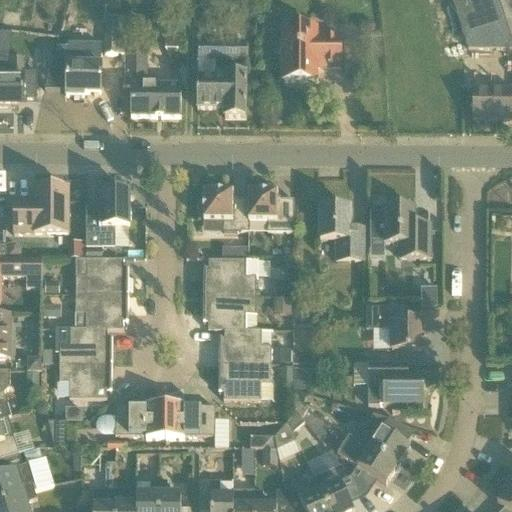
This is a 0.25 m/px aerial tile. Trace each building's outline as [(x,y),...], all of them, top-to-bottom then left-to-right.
[(468,53),(511,53),(511,44),(497,0),(455,0),(452,1),(468,53)] [(106,19),(106,56),(127,56),(128,56),(129,19),(106,19)] [(374,23),(360,23),(361,33),(374,33),(374,23)] [(165,29),(165,50),(179,50),(179,29),(165,29)] [(341,71),(341,39),(317,39),(317,32),(283,32),(283,85),(317,85),(317,71),(341,71)] [(216,71),(216,60),(247,60),(247,47),(199,47),(199,61),(198,80),(198,113),(225,113),(225,121),(246,121),(247,77),(227,77),(227,71),(216,71)] [(68,55),(67,68),(67,100),(84,100),(84,96),(101,97),(102,56),(68,55)] [(128,56),(127,56),(126,88),(131,88),(131,120),(156,120),(156,121),(163,121),(163,120),(181,121),(181,86),(148,86),(148,56),(128,56)] [(0,110),(24,110),(24,60),(11,61),(11,81),(0,80),(0,110)] [(511,91),(494,92),(494,81),(473,81),(473,124),(511,123),(511,91)] [(14,205),(13,238),(69,238),(69,192),(34,191),(34,205),(14,205)] [(255,196),(249,196),(248,196),(248,203),(249,203),(249,225),(250,225),(268,225),(268,236),(294,236),(294,203),(278,203),(278,196),(271,196),(267,192),(259,191),(255,196)] [(130,231),(130,211),(130,196),(121,196),(121,195),(120,195),(120,196),(115,196),(115,195),(113,195),(113,196),(102,196),(102,216),(86,216),(86,251),(103,251),(103,243),(115,243),(115,231),(130,231)] [(249,203),(248,203),(233,202),(233,195),(204,195),(204,202),(200,206),(199,214),(204,218),(204,225),(224,225),(224,235),(249,235),(250,225),(249,225),(249,203)] [(350,212),(320,211),(320,244),(336,244),(336,265),(364,265),(364,232),(350,232),(350,212)] [(385,212),(385,216),(370,216),(370,244),(385,244),(385,248),(400,248),(400,263),(431,263),(431,228),(415,228),(415,212),(385,212)] [(7,246),(7,261),(22,261),(22,252),(16,246),(7,246)] [(239,250),(239,264),(246,264),(249,264),(249,254),(249,250),(239,250)] [(103,252),(86,252),(86,262),(103,262),(103,252)] [(292,252),(283,252),(283,262),(292,262),(292,252)] [(0,305),(0,306),(0,281),(26,281),(26,293),(42,292),(42,263),(1,262),(1,261),(0,261),(0,305)] [(76,298),(128,298),(128,271),(124,271),(124,263),(76,263),(76,298)] [(204,272),(204,299),(256,299),(257,264),(209,264),(209,272),(204,272)] [(274,283),(274,297),(291,297),(291,284),(274,283)] [(45,285),(45,296),(56,296),(59,296),(59,285),(56,285),(45,285)] [(421,291),(421,311),(437,311),(437,292),(421,291)] [(86,332),(86,333),(107,333),(123,334),(123,326),(128,326),(128,298),(76,298),(76,317),(86,317),(86,332)] [(256,299),(204,299),(204,326),(208,327),(208,335),(224,335),(224,333),(256,334),(256,318),(256,299)] [(305,306),(293,307),(294,324),(304,324),(309,324),(309,306),(305,306)] [(366,333),(381,333),(392,333),(392,354),(424,354),(425,324),(405,324),(405,311),(366,311),(366,333)] [(0,361),(10,361),(10,317),(0,317),(0,361)] [(60,349),(60,368),(112,368),(112,341),(107,341),(107,333),(86,333),(86,332),(70,332),(70,349),(60,349)] [(220,341),(219,369),(272,369),(272,350),(262,350),(262,334),(256,334),(224,333),(224,335),(224,341),(220,341)] [(42,360),(27,360),(27,374),(42,374),(42,360)] [(368,367),(368,409),(407,409),(407,414),(424,414),(424,380),(408,380),(409,367),(368,367)] [(112,368),(60,368),(60,387),(70,387),(70,403),(107,403),(107,395),(112,395),(112,368)] [(272,388),(272,369),(219,369),(219,396),(224,396),(224,404),(261,405),(261,387),(272,388)] [(311,374),(293,371),(294,393),(312,393),(311,385),(308,385),(308,381),(311,381),(311,374)] [(10,375),(0,374),(0,422),(8,420),(11,419),(4,396),(10,391),(10,375)] [(27,376),(27,391),(39,391),(39,376),(27,376)] [(308,397),(293,393),(293,402),(303,408),(308,397)] [(293,412),(297,416),(301,421),(307,412),(303,408),(293,402),(293,412)] [(146,442),(165,443),(165,408),(147,408),(146,410),(116,410),(115,440),(146,440),(146,442)] [(165,408),(165,443),(184,443),(184,440),(215,441),(215,410),(184,410),(184,408),(165,408)] [(305,425),(301,421),(297,416),(293,412),(293,420),(288,426),(292,435),(305,425)] [(357,443),(398,470),(410,451),(405,448),(412,436),(392,423),(374,418),(357,443)] [(0,422),(0,462),(19,457),(13,438),(14,438),(8,420),(0,422)] [(48,424),(54,451),(67,451),(67,424),(48,424)] [(274,440),(277,453),(277,452),(296,443),(292,435),(288,426),(275,440),(274,440)] [(349,438),(337,456),(386,488),(398,470),(357,443),(349,438)] [(262,453),(274,440),(251,440),(251,450),(262,451),(262,453)] [(262,453),(262,468),(276,468),(277,453),(274,440),(262,453)] [(28,467),(0,475),(0,504),(35,494),(33,487),(34,487),(34,485),(32,486),(27,468),(29,468),(28,467)] [(116,468),(105,468),(105,493),(115,494),(116,468)] [(352,511),(334,472),(321,478),(314,481),(328,511),(352,511)] [(328,511),(314,481),(286,495),(289,511),(328,511)] [(137,511),(159,511),(160,485),(138,485),(138,508),(137,511)] [(181,511),(181,485),(160,485),(159,511),(181,511)] [(234,485),(211,485),(199,485),(198,511),(233,511),(233,491),(234,491),(234,485)] [(511,511),(511,489),(509,488),(497,507),(505,511),(511,511)] [(254,511),(255,494),(246,494),(246,491),(234,491),(233,491),(233,511),(254,511)] [(105,493),(93,493),(93,511),(115,511),(115,494),(105,493)] [(0,511),(28,511),(26,505),(37,502),(35,494),(0,504),(0,511)] [(115,494),(115,511),(137,511),(138,508),(124,508),(124,494),(115,494)] [(255,494),(254,511),(289,511),(286,495),(276,495),(276,509),(263,509),(263,494),(255,494)]
